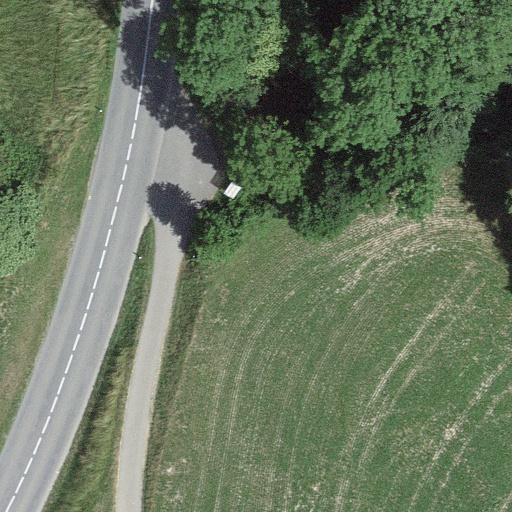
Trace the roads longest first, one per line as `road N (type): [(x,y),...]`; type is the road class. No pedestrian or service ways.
road 1 (secondary): [(152,0),(133,137),(91,297),(6,511)]
road 2 (track): [(128,511),(172,225),(167,178),(133,137)]
